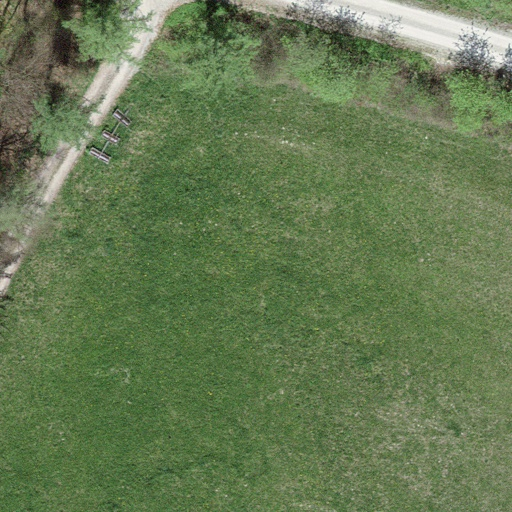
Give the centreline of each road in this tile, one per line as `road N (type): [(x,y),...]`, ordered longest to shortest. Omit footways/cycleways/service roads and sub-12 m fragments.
road 1 (track): [(0,288),(43,189),(161,0)]
road 2 (track): [(308,0),(511,55)]
